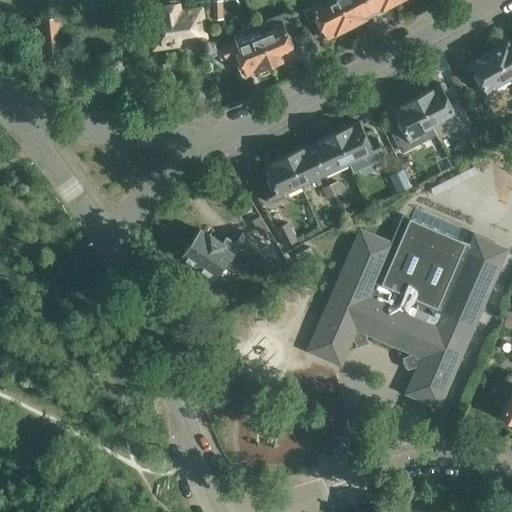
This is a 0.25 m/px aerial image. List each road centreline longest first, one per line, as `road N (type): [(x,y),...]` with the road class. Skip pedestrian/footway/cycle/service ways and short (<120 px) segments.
road 1 (residential): [(214,142),(490,0)]
road 2 (residential): [(222,511),(108,245)]
road 3 (residential): [(278,511),(425,456),(511,455)]
road 4 (residential): [(214,142),(36,129)]
road 5 (residential): [(108,245),(145,193),(214,142)]
road 6 (residential): [(108,245),(36,129)]
